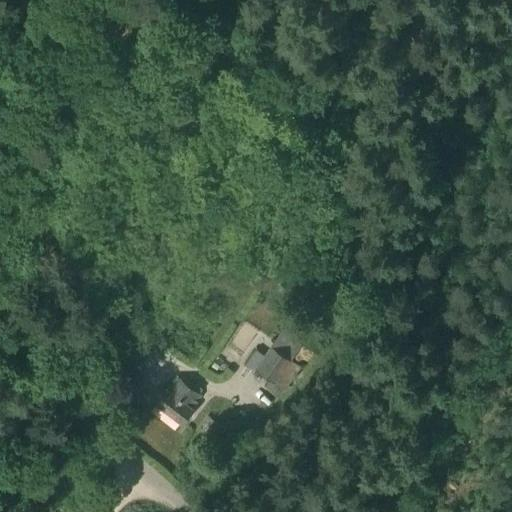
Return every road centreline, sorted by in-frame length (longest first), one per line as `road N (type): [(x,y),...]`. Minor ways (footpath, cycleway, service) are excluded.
road 1 (unclassified): [(198,511),(0,341)]
road 2 (track): [(0,143),(100,0)]
